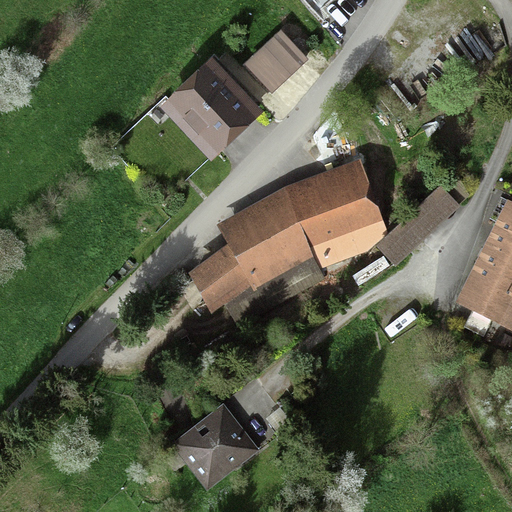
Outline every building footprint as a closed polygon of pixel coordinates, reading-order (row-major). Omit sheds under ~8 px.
[(280,26),(244,60),(272,90),(308,55),(280,26)] [(211,156),(264,107),(212,51),(159,101),(211,156)] [(380,246),(395,262),(467,195),(455,174),(380,246)] [(211,305),(225,295),(230,303),(257,286),(260,290),(312,258),(321,267),(367,247),(383,234),(360,175),(291,201),(229,235),(235,247),(180,289),(192,310),(208,299),(211,305)] [(511,210),(468,295),(511,317),(511,210)] [(255,453),(222,411),(178,445),(208,483),(238,459),(242,464),(255,453)]
